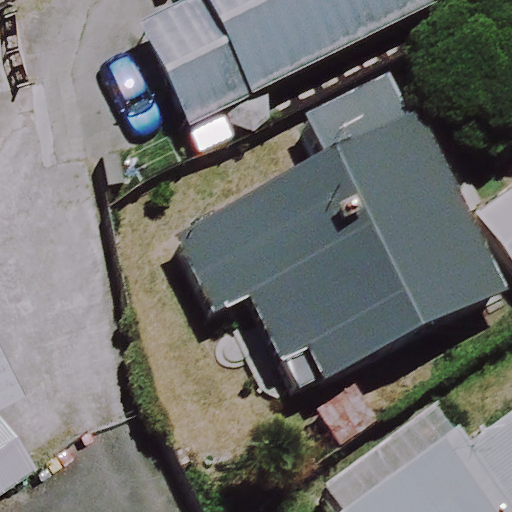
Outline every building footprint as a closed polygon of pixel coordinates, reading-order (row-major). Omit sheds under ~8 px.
[(434,14),(426,0),(177,0),(182,9),(125,38),(181,146),(434,14)] [(484,319),(386,108),(343,128),(359,164),(166,254),(205,337),(235,322),(278,415),(484,319)] [(511,202),(472,231),(511,288),(511,202)] [(511,511),(511,369),(428,432),(452,463),(387,511),(511,511)] [(0,447),(0,493),(21,480),(0,447)]
